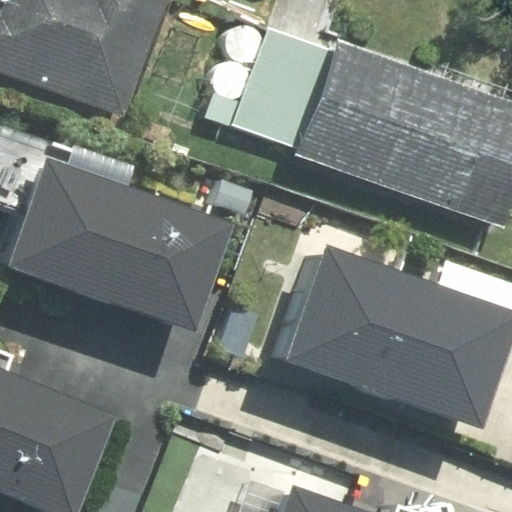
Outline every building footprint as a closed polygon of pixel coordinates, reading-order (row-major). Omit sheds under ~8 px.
[(0,0),(0,69),(108,108),(147,0),(0,0)] [(281,139),(279,144),(487,220),(511,150),(511,99),(321,29),(316,42),(257,21),(228,97),(201,88),(193,107),(281,139)] [(0,202),(0,254),(171,315),(208,211),(19,145),(0,202)] [(244,189),(213,175),(203,197),(234,211),(244,189)] [(303,233),(263,343),(452,410),(492,300),(303,233)] [(223,306),(209,342),(233,350),(247,313),(223,306)] [(92,402),(0,364),(0,481),(51,502),(92,402)] [(381,511),(269,472),(254,511),(381,511)]
